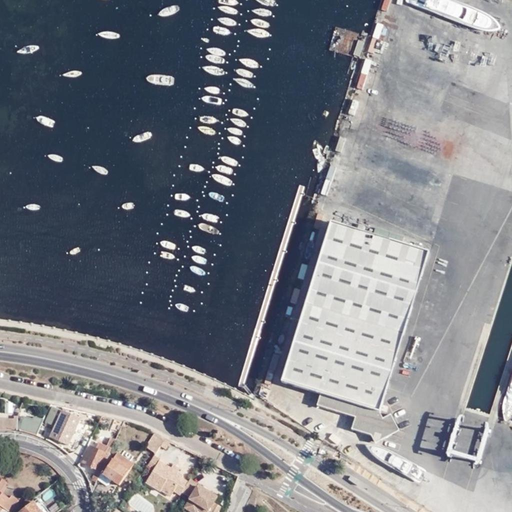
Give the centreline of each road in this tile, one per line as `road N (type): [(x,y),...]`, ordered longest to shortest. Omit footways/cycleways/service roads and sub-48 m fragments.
road 1 (residential): [(0,380),(132,411),(302,499),(348,510)]
road 2 (secondary): [(390,511),(259,430),(177,397)]
road 3 (secondary): [(177,397),(348,510)]
road 4 (secondary): [(0,350),(177,397)]
road 5 (tertiary): [(86,510),(69,469),(51,453),(0,443)]
